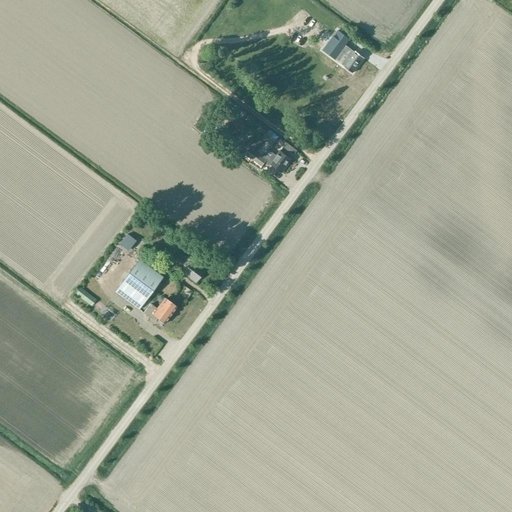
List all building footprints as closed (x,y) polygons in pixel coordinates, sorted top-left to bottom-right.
[(350,40),(337,31),(322,51),(352,74),(364,59),(346,46),(350,40)] [(270,49),(266,37),(259,39),(262,49),(261,49),(264,58),(273,55),(271,49),(270,49)] [(216,75),(223,80),(227,76),(220,71),(216,75)] [(287,144),(284,148),(294,156),(297,151),(287,144)] [(263,158),(251,148),(243,159),(250,163),(249,164),(259,171),(265,163),(269,166),(270,164),(283,173),(292,160),(280,152),(277,156),(269,150),(263,158)] [(123,240),(131,246),(135,241),(127,235),(123,240)] [(127,251),(131,246),(123,240),(119,245),(127,251)] [(123,252),(120,257),(128,262),(131,257),(123,252)] [(163,278),(138,259),(114,292),(139,311),(163,278)] [(196,283),(204,272),(191,263),(183,274),(196,283)] [(80,287),(75,294),(91,306),(96,299),(80,287)] [(164,324),(176,308),(164,299),(156,309),(150,305),(143,313),(154,322),(157,319),(164,324)]
